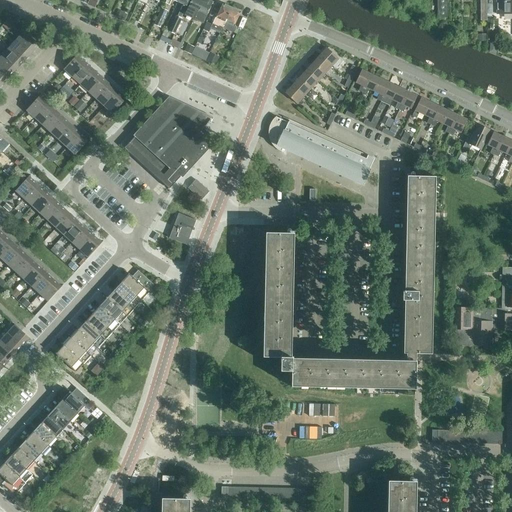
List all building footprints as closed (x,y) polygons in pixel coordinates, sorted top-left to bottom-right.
[(178,0),(177,2),(183,5),(180,10),(184,12),(189,0),(178,0)] [(191,0),(185,13),(194,17),(202,0),(191,0)] [(207,0),(202,0),(194,17),(204,22),(212,3),(208,1),(207,0)] [(447,0),(437,0),(438,18),(441,18),(448,18),(447,0)] [(511,0),(497,0),(497,4),(497,14),(511,13),(511,0)] [(232,8),(223,4),(216,18),(215,17),(213,23),(219,26),(219,25),(223,27),(232,8)] [(154,25),(160,28),(168,11),(162,8),(154,25)] [(232,8),(223,27),(227,28),(226,29),(233,32),(236,27),(234,26),(240,12),(232,8)] [(168,31),(174,34),(181,18),(176,16),(168,31)] [(4,24),(2,26),(4,27),(8,31),(13,25),(8,20),(4,24)] [(206,23),(203,29),(208,32),(209,32),(212,25),(206,22),(206,23)] [(24,31),(17,40),(31,53),(39,45),(24,31)] [(17,40),(9,48),(24,61),(31,53),(17,40)] [(194,47),(187,44),(184,51),(191,54),(194,47)] [(209,53),(195,47),(192,55),(205,61),(209,53)] [(9,48),(2,56),(17,69),(24,61),(9,48)] [(327,48),(320,56),(331,67),(338,59),(327,48)] [(218,57),(211,53),(207,62),(214,66),(218,57)] [(85,62),(77,55),(64,69),(72,77),(85,62)] [(2,56),(0,57),(0,68),(9,77),(17,69),(2,56)] [(320,56),(313,63),(325,74),(331,67),(320,56)] [(93,70),(85,62),(72,77),(80,84),(93,70)] [(313,63),(306,71),(318,82),(325,74),(313,63)] [(0,68),(0,83),(2,85),(9,77),(0,68)] [(101,77),(93,70),(80,84),(88,92),(101,77)] [(358,91),(362,93),(371,74),(361,70),(355,83),(361,85),(358,91)] [(306,71),(299,78),(311,89),(318,82),(306,71)] [(369,89),(374,92),(380,79),(371,74),(362,93),(366,95),(369,89)] [(109,84),(101,77),(88,92),(96,99),(109,84)] [(299,78),(292,86),(304,97),(311,89),(299,78)] [(376,99),(380,101),(389,83),(380,79),(374,92),(379,94),(376,99)] [(387,98),(392,100),(398,87),(389,83),(380,101),(385,103),(387,98)] [(117,92),(109,84),(96,99),(104,106),(117,92)] [(304,97),(292,86),(285,93),(297,104),(304,97)] [(395,108),(399,110),(407,92),(398,87),(392,100),(397,103),(395,108)] [(126,99),(117,92),(104,106),(112,114),(126,99)] [(407,92),(399,110),(403,112),(405,106),(411,109),(417,96),(407,92)] [(26,110),(35,118),(48,103),(40,96),(26,110)] [(73,98),(69,102),(73,106),(77,101),(73,98)] [(419,113),(424,115),(430,102),(421,98),(412,116),(416,118),(419,113)] [(188,117),(169,100),(124,148),(169,189),(214,141),(198,126),(200,124),(190,115),(188,117)] [(426,123),(431,125),(439,107),(430,102),(424,115),(429,118),(426,123)] [(35,118),(43,125),(56,111),(48,103),(35,118)] [(78,103),(74,107),(79,112),(83,107),(78,103)] [(437,121),(442,124),(448,111),(439,107),(431,125),(435,127),(437,121)] [(43,125),(51,133),(64,118),(56,111),(43,125)] [(445,132),(449,134),(458,115),(448,111),(442,124),(447,126),(445,132)] [(458,115),(449,134),(453,136),(455,130),(461,133),(467,120),(458,115)] [(363,184),(363,182),(374,159),(283,117),(282,117),(289,120),(288,122),(276,117),(277,117),(276,116),(271,122),(269,128),(268,135),(271,142),(275,148),(281,152),(285,143),(358,177),(357,181),(363,184)] [(51,133),(59,140),(72,125),(64,118),(51,133)] [(392,124),(390,130),(395,133),(398,127),(392,124)] [(59,140),(67,147),(80,133),(72,125),(59,140)] [(462,148),(469,151),(471,145),(481,149),(489,130),(478,125),(472,136),(469,135),(462,148)] [(490,153),(494,155),(502,137),(493,132),(487,145),(492,148),(490,153)] [(80,133),(67,147),(75,155),(88,140),(80,133)] [(0,134),(0,150),(2,152),(9,143),(0,134)] [(500,151),(506,154),(511,141),(502,137),(494,155),(498,157),(500,151)] [(45,155),(48,158),(53,162),(57,158),(49,151),(48,151),(45,155)] [(9,166),(6,170),(9,173),(11,175),(14,171),(13,169),(9,166)] [(15,191),(24,199),(37,184),(29,176),(15,191)] [(431,354),(428,354),(431,247),(432,178),(435,178),(435,177),(410,176),(407,291),(402,291),(402,301),(407,301),(406,361),(406,364),(299,362),(299,349),(288,348),(291,234),(265,233),(265,234),(268,234),(266,357),(263,357),(281,358),(280,371),(292,371),(291,387),(292,387),(292,384),(415,387),(415,390),(416,354),(431,354)] [(206,191),(193,179),(185,187),(198,199),(206,191)] [(24,199),(32,206),(45,191),(37,184),(24,199)] [(32,206),(40,213),(53,199),(45,191),(32,206)] [(40,213),(48,221),(61,206),(53,199),(40,213)] [(3,207),(8,212),(11,208),(6,203),(3,207)] [(48,221),(56,228),(69,213),(61,206),(48,221)] [(56,228),(64,235),(77,221),(69,213),(56,228)] [(196,220),(178,213),(169,238),(186,245),(192,230),(194,230),(195,228),(193,227),(196,220)] [(64,235),(72,243),(85,228),(77,221),(64,235)] [(72,243),(80,250),(93,235),(85,228),(72,243)] [(0,240),(0,256),(13,243),(5,235),(0,240)] [(93,235),(80,250),(88,258),(102,243),(93,235)] [(0,256),(0,257),(8,265),(21,250),(13,243),(0,256)] [(8,265),(16,272),(29,257),(21,250),(8,265)] [(16,272),(24,279),(37,265),(29,257),(16,272)] [(72,261),(68,266),(75,271),(78,267),(72,261)] [(37,265),(24,279),(32,287),(45,272),(37,265)] [(455,308),(455,345),(491,346),(491,330),(504,330),(511,330),(511,267),(509,267),(502,267),(502,275),(501,308),(455,308)] [(129,273),(121,282),(142,301),(150,293),(148,291),(154,285),(138,270),(132,277),(129,273)] [(53,279),(45,272),(32,287),(40,294),(53,279)] [(61,287),(53,279),(40,294),(48,301),(61,287)] [(121,282),(114,290),(135,309),(142,301),(121,282)] [(114,290),(106,298),(128,317),(135,309),(114,290)] [(24,298),(20,302),(26,308),(30,304),(24,298)] [(106,298),(99,306),(121,325),(128,317),(106,298)] [(99,306),(92,314),(113,333),(121,325),(99,306)] [(92,314),(85,321),(106,341),(113,333),(92,314)] [(85,321),(77,329),(99,349),(106,341),(85,321)] [(15,325),(7,333),(22,347),(29,338),(15,325)] [(70,337),(92,357),(99,349),(77,329),(70,337)] [(7,333),(0,340),(0,341),(14,354),(22,347),(7,333)] [(70,337),(63,345),(84,365),(92,357),(70,337)] [(0,341),(0,356),(7,363),(14,354),(0,341)] [(63,345),(55,354),(77,373),(84,365),(63,345)] [(98,363),(95,367),(100,372),(103,368),(98,363)] [(69,391),(62,399),(78,414),(86,406),(69,391)] [(62,399),(55,407),(71,422),(78,414),(62,399)] [(55,407),(47,415),(63,430),(71,422),(55,407)] [(47,415),(40,423),(56,438),(63,430),(47,415)] [(94,418),(89,424),(97,432),(103,426),(97,420),(94,418)] [(40,423),(33,431),(49,446),(56,438),(40,423)] [(33,431),(25,439),(42,454),(49,446),(33,431)] [(25,439),(18,447),(34,462),(42,454),(25,439)] [(18,447),(11,455),(27,470),(34,462),(18,447)] [(11,455),(4,463),(20,478),(27,470),(11,455)] [(20,478),(4,463),(0,466),(0,483),(13,495),(24,482),(20,478)] [(412,511),(413,481),(388,481),(388,482),(390,482),(389,511),(412,511)] [(186,511),(187,499),(165,498),(164,511),(186,511)]
